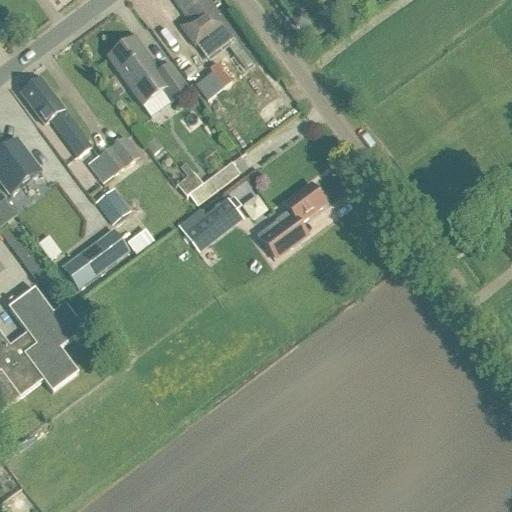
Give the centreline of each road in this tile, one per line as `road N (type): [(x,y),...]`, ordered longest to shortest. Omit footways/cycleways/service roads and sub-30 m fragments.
road 1 (unclassified): [(511,369),(239,0)]
road 2 (unclassified): [(0,75),(105,0)]
